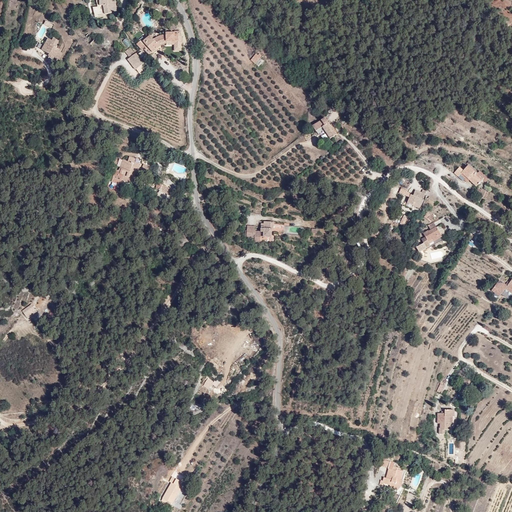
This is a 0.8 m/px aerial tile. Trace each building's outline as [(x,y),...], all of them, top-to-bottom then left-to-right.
[(99,0),(100,4),(103,5),(105,13),(118,12),(116,1),(112,0),(99,0)] [(106,21),(106,25),(115,25),(115,14),(111,14),(111,21),(106,21)] [(164,43),(166,42),(166,41),(175,41),(175,44),(175,51),(181,51),(181,30),(174,30),(174,32),(166,32),(166,34),(160,35),(157,37),(154,39),(151,35),(144,41),(142,38),(137,43),(140,47),(141,45),(143,44),(145,47),(144,48),(153,59),(157,56),(153,51),(160,44),(164,43)] [(39,48),(58,55),(65,40),(53,35),(39,48)] [(121,42),(127,48),(132,44),(127,37),(121,42)] [(136,52),(132,46),(126,51),(130,57),(128,58),(133,65),(142,59),(137,51),(136,52)] [(256,64),(262,57),(260,55),(261,54),(259,53),(258,54),(257,53),(252,60),(256,64)] [(142,59),(133,65),(136,69),(145,63),(142,59)] [(325,118),(312,126),(316,132),(323,128),(331,139),(337,135),(325,118)] [(339,133),(333,123),(330,125),(337,135),(339,133)] [(137,173),(142,160),(132,156),(131,158),(128,157),(126,163),(124,162),(122,160),(118,169),(120,169),(118,174),(122,175),(121,180),(131,184),(134,175),(133,174),(134,172),(137,173)] [(150,166),(143,163),(140,171),(147,173),(150,166)] [(470,166),(469,167),(478,175),(479,174),(470,166)] [(465,172),(461,168),(455,173),(460,178),(464,174),(470,180),(477,187),(484,180),(486,183),(489,180),(481,172),(479,174),(478,175),(469,167),(465,172)] [(122,175),(118,174),(114,173),(111,182),(119,184),(121,180),(122,175)] [(464,174),(460,178),(464,182),(465,180),(468,183),(470,180),(464,174)] [(156,188),(158,182),(151,179),(149,186),(156,188)] [(162,190),(164,184),(158,182),(156,188),(162,190)] [(420,208),(426,196),(416,191),(414,195),(411,194),(408,203),(411,205),(420,208)] [(434,217),(428,213),(425,217),(432,222),(434,217)] [(271,236),(272,228),(273,228),(274,220),(263,219),(263,221),(260,221),(260,228),(255,228),(255,224),(247,223),(246,236),(254,237),(261,240),(261,235),(271,236)] [(443,238),(435,224),(430,227),(432,231),(424,234),(426,238),(422,241),(423,244),(416,248),(418,253),(431,247),(429,244),(433,242),(434,244),(443,238)] [(503,292),(506,287),(511,290),(511,279),(508,283),(500,278),(492,290),(501,295),(503,292)] [(511,290),(506,287),(503,292),(510,297),(511,294),(511,290)] [(32,305),(28,308),(31,312),(33,315),(37,312),(35,310),(32,305)] [(464,370),(461,368),(454,378),(457,380),(464,370)] [(444,384),(437,381),(434,388),(440,392),(444,384)] [(453,424),(454,409),(444,408),(444,411),(437,411),(436,422),(439,422),(439,426),(438,426),(437,433),(444,433),(445,429),(450,429),(450,423),(453,424)] [(388,468),(391,461),(385,459),(383,466),(388,468)] [(384,486),(391,470),(392,461),(391,461),(388,468),(389,469),(387,475),(386,475),(385,477),(384,476),(379,485),(384,486)] [(392,488),(398,466),(396,465),(396,462),(392,461),(391,470),(385,484),(390,486),(390,488),(392,488)] [(402,479),(404,471),(397,469),(392,488),(391,489),(395,490),(399,486),(401,487),(403,481),(403,480),(402,479)] [(174,506),(186,484),(174,477),(171,483),(173,484),(163,502),(168,505),(169,503),(174,506)]
